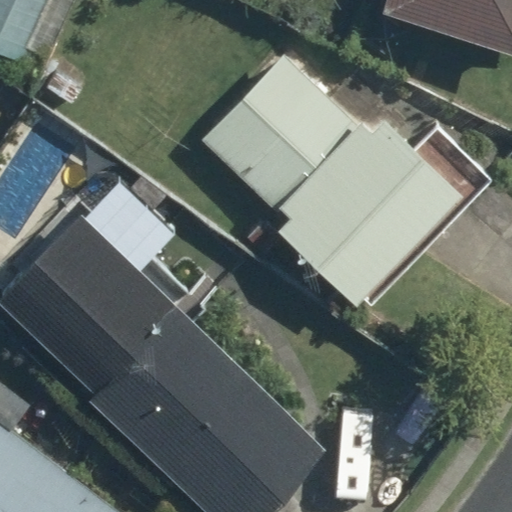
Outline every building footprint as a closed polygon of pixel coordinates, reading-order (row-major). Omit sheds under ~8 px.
[(78,0),(0,0),(0,48),(41,70),(78,0)] [(511,0),(383,0),(379,16),(511,55),(511,0)] [(290,50),(197,142),(358,305),(488,176),(430,118),(414,135),(381,102),(361,121),(290,50)] [(83,209),(0,295),(0,307),(211,511),(258,511),(325,443),(83,209)] [(373,407),(338,405),(334,470),(370,472),(373,407)] [(120,511),(0,423),(0,511),(120,511)]
